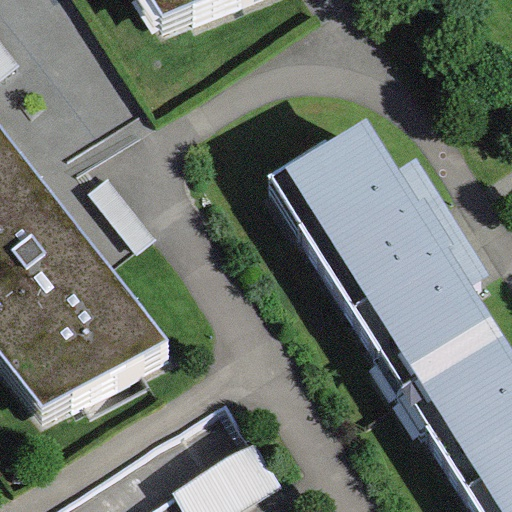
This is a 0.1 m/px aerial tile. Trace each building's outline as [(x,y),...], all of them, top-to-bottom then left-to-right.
[(142,0),(171,46),(312,0),(142,0)] [(194,391),(0,141),(0,378),(51,444),(194,391)] [(365,150),(281,202),(414,412),(498,359),(365,150)] [(511,511),(511,380),(498,359),(414,412),(478,511),(511,511)] [(259,511),(291,494),(271,460),(188,509),(189,511),(259,511)]
